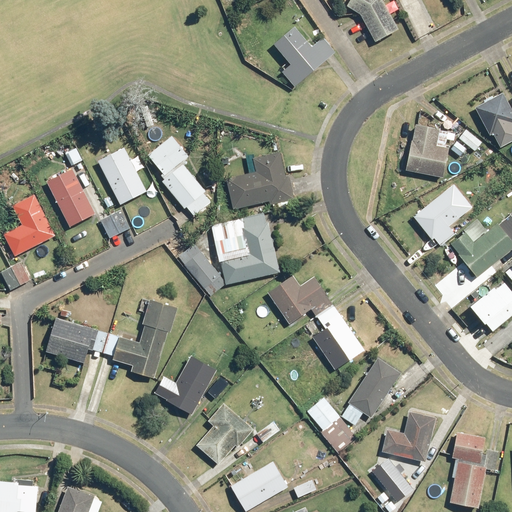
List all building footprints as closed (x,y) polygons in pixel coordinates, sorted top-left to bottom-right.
[(377,41),(399,29),(383,0),(350,0),(348,5),(362,14),(377,41)] [(275,44),(292,65),(283,72),(296,86),(336,53),(324,38),(313,47),(296,27),(275,44)] [(511,118),(502,98),(481,108),(501,146),(511,140),(511,118)] [(451,149),(438,146),(441,132),(417,126),(407,170),(444,179),(451,149)] [(484,142),(467,128),(459,137),(476,152),(484,142)] [(210,191),(186,160),(190,157),(175,137),(151,154),(164,172),(161,175),(187,208),(210,191)] [(468,149),(457,140),(450,148),(461,157),(468,149)] [(103,162),(125,202),(148,190),(127,149),(103,162)] [(235,209),(293,196),(291,191),(292,191),(283,152),(256,159),(259,171),(228,178),(235,209)] [(49,181),(71,226),(97,213),(76,168),(49,181)] [(454,184),(414,217),(433,240),(473,207),(454,184)] [(5,235),(16,258),(58,237),(53,227),(47,215),(36,195),(16,206),(26,225),(5,235)] [(122,211),(103,220),(112,239),(131,230),(122,211)] [(230,286),(279,272),(262,213),(213,227),(230,286)] [(465,261),(466,261),(480,277),(511,250),(511,238),(498,222),(476,240),(468,231),(451,245),(465,261)] [(398,250),(386,235),(379,241),(391,256),(398,250)] [(220,277),(195,245),(181,255),(206,288),(220,277)] [(21,265),(5,274),(13,288),(30,280),(21,265)] [(314,308),(328,329),(316,337),(338,370),(360,356),(359,355),(366,350),(316,274),(300,284),(293,275),(268,293),(292,324),(314,308)] [(495,285),(471,305),(486,322),(487,321),(494,329),(511,313),(511,288),(505,280),(496,287),(495,285)] [(131,371),(156,377),(174,306),(150,299),(139,342),(63,319),(63,321),(61,320),(50,351),(86,364),(90,352),(133,365),(131,371)] [(169,397),(196,411),(218,368),(191,355),(169,397)] [(372,419),(403,374),(379,358),(348,402),(372,419)] [(223,375),(209,390),(218,399),(232,383),(223,375)] [(209,421),(215,425),(200,442),(221,462),(238,443),(242,446),(259,425),(227,399),(209,421)] [(355,438),(326,399),(310,411),(339,450),(355,438)] [(390,427),(384,450),(426,461),(428,452),(437,419),(412,412),(407,432),(390,427)] [(274,420),(258,433),(266,442),(281,430),(274,420)] [(480,509),(486,468),(495,470),(500,452),(485,448),(487,436),(459,431),(456,450),(458,450),(455,459),(458,460),(452,505),(480,509)] [(232,485),(247,511),(289,487),(274,461),(232,485)] [(418,482),(400,470),(389,488),(407,500),(418,482)] [(313,479),(295,487),(299,498),(318,489),(313,479)] [(34,511),(37,486),(1,483),(0,495),(0,511),(34,511)] [(71,486),(60,511),(89,511),(96,496),(71,486)]
